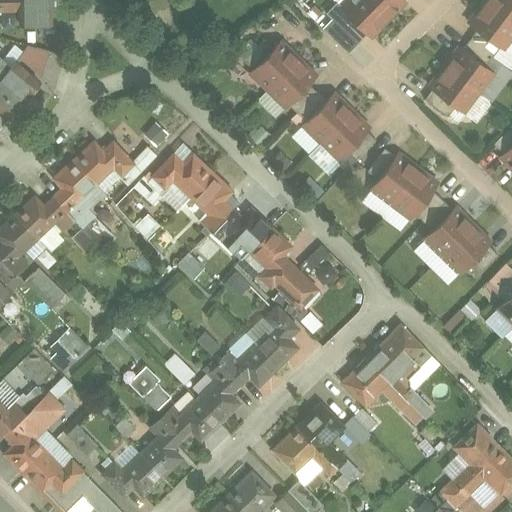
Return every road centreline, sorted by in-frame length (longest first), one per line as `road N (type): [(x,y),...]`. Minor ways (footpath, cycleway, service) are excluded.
road 1 (residential): [(388,290),(124,45),(92,0)]
road 2 (residential): [(388,290),(163,511)]
road 3 (residential): [(444,0),(374,71),(511,210)]
road 4 (residential): [(89,0),(62,116),(0,179)]
road 5 (residential): [(511,414),(388,290)]
